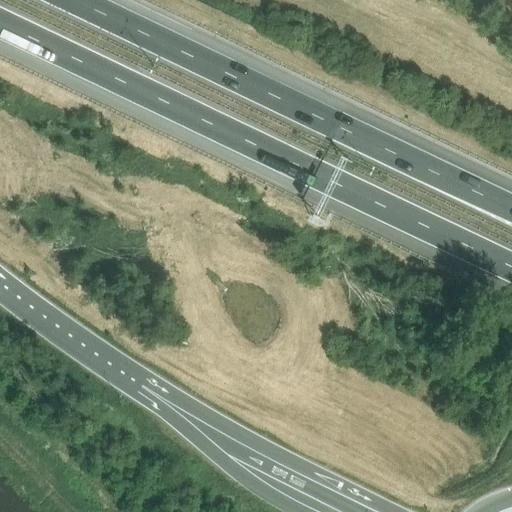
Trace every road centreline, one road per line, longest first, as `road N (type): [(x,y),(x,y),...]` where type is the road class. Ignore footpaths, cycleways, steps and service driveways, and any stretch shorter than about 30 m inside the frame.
road 1 (motorway): [(0,283),(214,436),(329,506)]
road 2 (motorway): [(394,155),(68,0)]
road 3 (motorway): [(0,24),(286,161)]
road 4 (trunk): [(286,161),(511,268)]
road 5 (trunk): [(511,209),(394,155)]
